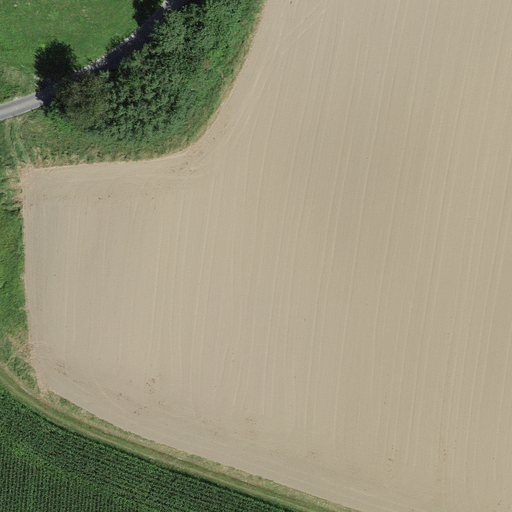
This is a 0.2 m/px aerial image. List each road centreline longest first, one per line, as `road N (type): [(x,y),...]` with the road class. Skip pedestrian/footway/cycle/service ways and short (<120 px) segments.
road 1 (track): [(323,511),(93,430),(51,407),(0,362)]
road 2 (residential): [(181,0),(97,72),(0,112)]
